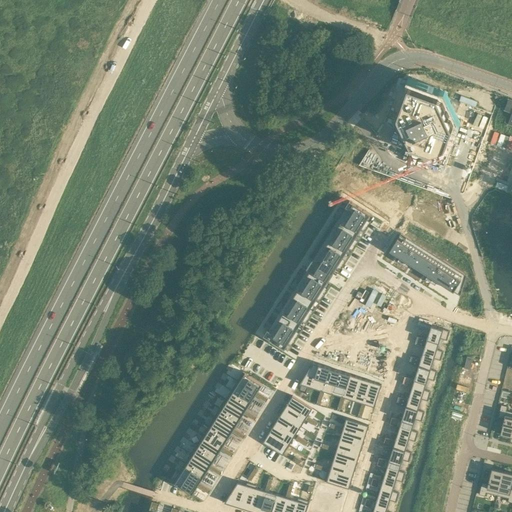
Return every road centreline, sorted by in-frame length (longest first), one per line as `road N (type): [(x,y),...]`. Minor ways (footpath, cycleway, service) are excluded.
road 1 (primary): [(0,472),(238,0)]
road 2 (primary): [(219,0),(0,434)]
road 3 (residential): [(364,263),(207,510)]
road 4 (residential): [(353,511),(421,299)]
road 5 (residential): [(464,449),(498,331)]
